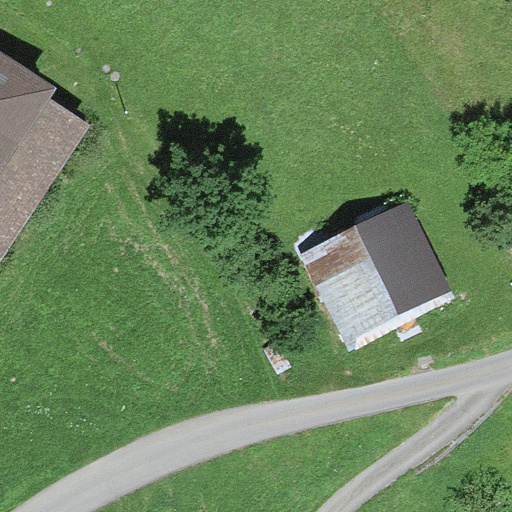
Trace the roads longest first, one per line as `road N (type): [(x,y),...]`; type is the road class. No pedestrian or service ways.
road 1 (unclassified): [(511,360),(210,433),(41,511)]
road 2 (track): [(325,511),(463,412),(491,369)]
